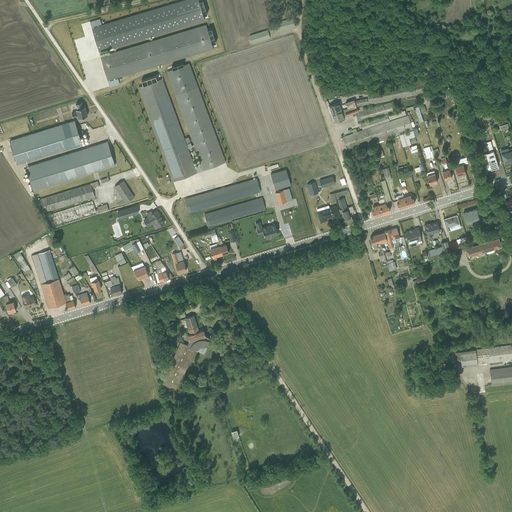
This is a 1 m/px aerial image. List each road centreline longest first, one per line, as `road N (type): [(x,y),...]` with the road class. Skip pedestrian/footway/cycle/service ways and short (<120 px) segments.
road 1 (unclassified): [(207,273),(25,0)]
road 2 (secondary): [(511,180),(207,273)]
road 3 (track): [(367,511),(207,273)]
road 4 (secondary): [(207,273),(0,336)]
